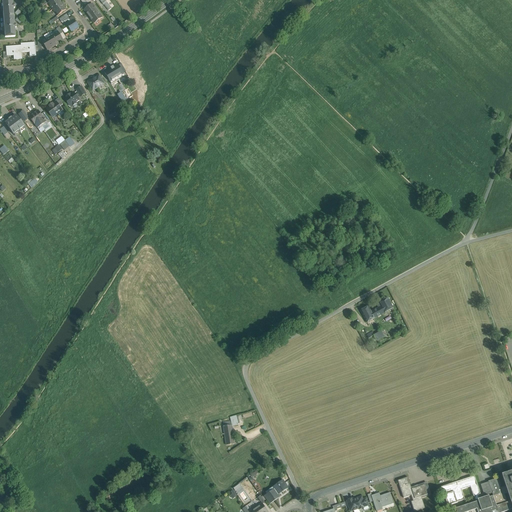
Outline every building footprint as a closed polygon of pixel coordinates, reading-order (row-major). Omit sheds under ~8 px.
[(11,0),(1,0),(3,18),(13,17),(12,8),(14,8),(14,5),(12,5),(11,0)] [(58,0),(51,0),(48,3),(53,9),(61,3),(58,0)] [(61,3),(53,9),(58,16),(66,10),(61,3)] [(102,18),(92,4),(84,10),(94,23),(102,18)] [(13,17),(3,18),(5,38),(15,37),(14,28),(16,28),(16,25),(14,25),(13,17)] [(73,17),(69,19),(71,22),(67,25),(71,32),(79,27),(74,20),(73,17)] [(58,32),(50,37),(55,45),(63,41),(60,34),(58,32)] [(46,39),(42,42),(47,50),(55,45),(50,37),(46,39)] [(35,43),(21,44),(21,46),(21,53),(29,52),(29,57),(36,56),(35,52),(35,46),(35,43)] [(14,55),(13,46),(6,47),(6,52),(6,56),(7,56),(14,55)] [(13,46),(14,55),(15,55),(16,60),(22,59),(21,53),(21,46),(13,46)] [(119,62),(114,64),(118,70),(123,67),(119,62)] [(112,67),(105,71),(106,72),(107,74),(110,80),(109,80),(111,84),(112,84),(117,81),(118,80),(117,78),(116,78),(115,77),(117,76),(112,67)] [(99,76),(88,82),(93,91),(104,84),(99,76)] [(81,87),(76,90),(80,97),(86,94),(81,87)] [(70,94),(67,97),(67,98),(65,99),(70,107),(72,105),(73,106),(77,103),(76,103),(79,100),(74,93),(71,95),(70,94)] [(63,104),(59,98),(55,101),(56,103),(56,102),(60,107),(63,104)] [(56,103),(53,105),(53,104),(49,106),(50,107),(47,109),(53,117),(57,114),(60,117),(65,114),(60,107),(56,102),(56,103)] [(28,118),(23,111),(19,114),(24,121),(28,118)] [(34,114),(42,125),(46,122),(45,120),(45,119),(38,111),(34,114)] [(42,125),(34,114),(29,117),(34,125),(35,124),(38,128),(42,125)] [(16,115),(12,118),(11,117),(8,119),(9,120),(5,123),(13,134),(24,126),(16,115)] [(56,160),(54,162),(56,164),(66,155),(62,151),(54,157),(56,160)] [(393,308),(388,298),(376,304),(378,308),(381,307),(384,313),(393,308)] [(368,307),(360,311),(367,322),(374,318),(371,312),(368,307)] [(378,308),(371,312),(374,318),(384,313),(381,307),(378,308)] [(372,332),(367,335),(371,343),(376,340),(374,335),(372,332)] [(223,423),(226,445),(235,443),(232,426),(231,422),(223,423)] [(511,471),(502,475),(506,486),(500,488),(500,486),(498,478),(488,481),(493,496),(498,509),(489,511),(481,511),(478,501),(476,502),(454,509),(454,511),(502,511),(511,509),(511,471)] [(474,476),(441,487),(442,492),(443,491),(444,495),(448,506),(457,503),(457,502),(464,500),(465,500),(461,490),(470,487),(474,497),(476,502),(478,501),(478,499),(479,499),(478,495),(480,494),(474,476)] [(424,485),(412,489),(408,477),(397,480),(403,498),(411,496),(413,501),(411,502),(414,511),(425,508),(421,497),(427,494),(424,485)] [(274,489),(278,494),(288,488),(283,480),(272,487),(274,489)] [(278,494),(274,489),(264,496),(270,504),(280,497),(278,494)] [(390,493),(378,496),(376,496),(376,495),(372,497),(374,501),(373,501),(376,511),(394,506),(390,493)] [(479,499),(478,499),(478,501),(481,511),(489,511),(498,509),(493,496),(489,497),(489,496),(479,499)] [(361,497),(353,500),(356,509),(359,508),(359,509),(363,508),(363,507),(368,505),(366,500),(365,499),(362,500),(361,497)] [(353,500),(353,499),(347,501),(351,511),(356,509),(353,500)]
